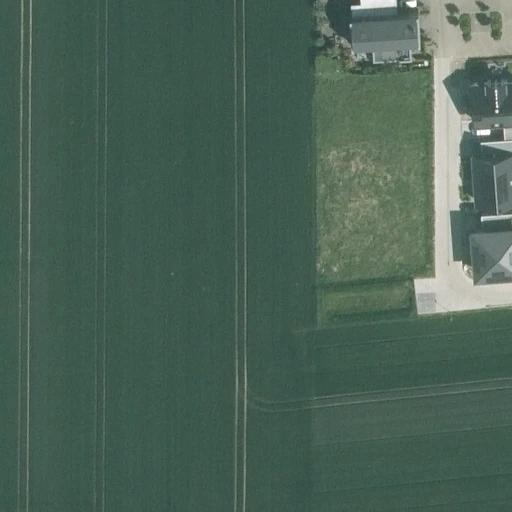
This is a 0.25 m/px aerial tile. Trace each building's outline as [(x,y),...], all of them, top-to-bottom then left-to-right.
[(353,13),(399,10),(398,0),(361,0),(362,0),(352,1),(353,13)] [(422,37),(420,8),(399,10),(353,13),(355,42),(373,41),(412,38),(422,37)] [(414,55),(412,38),(373,41),(375,58),(414,55)] [(511,78),(470,82),(473,122),(502,120),(511,119),(511,78)] [(511,119),(502,120),(504,136),(511,135),(511,119)] [(511,136),(480,139),(482,154),(511,151),(511,136)] [(511,151),(482,154),(473,155),(477,201),(511,197),(511,151)] [(511,210),(480,213),(481,228),(511,226),(511,210)] [(511,226),(481,228),(474,229),(477,271),(511,268),(511,226)]
